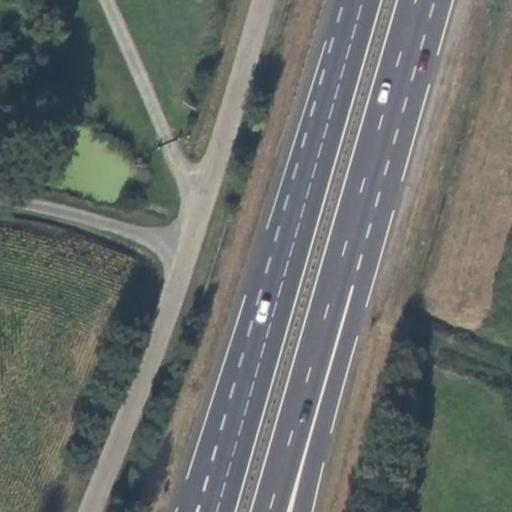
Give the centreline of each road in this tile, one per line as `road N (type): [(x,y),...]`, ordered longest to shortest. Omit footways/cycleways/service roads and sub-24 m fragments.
road 1 (unclassified): [(86,511),(189,248),(262,0)]
road 2 (trunk): [(267,511),(408,27)]
road 3 (trunk): [(301,511),(348,329),(408,27)]
road 4 (trunk): [(361,0),(275,300)]
road 5 (trunk): [(275,300),(185,511)]
road 6 (trunk): [(275,300),(215,511)]
road 7 (track): [(0,200),(189,248)]
